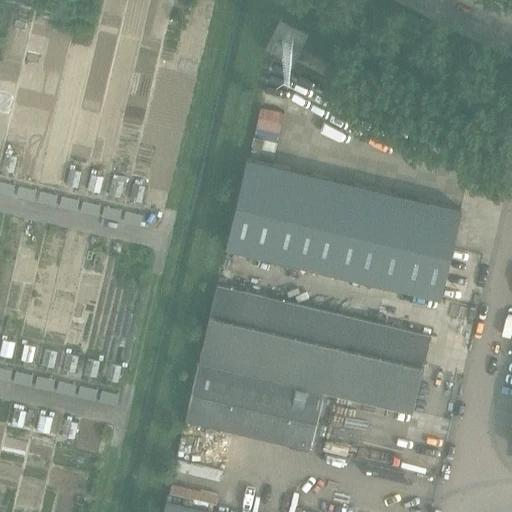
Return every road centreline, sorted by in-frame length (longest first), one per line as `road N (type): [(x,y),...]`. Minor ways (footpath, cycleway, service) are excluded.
road 1 (track): [(102,511),(222,0)]
road 2 (unclassified): [(457,482),(511,249)]
road 3 (track): [(0,207),(164,245)]
road 4 (track): [(0,392),(123,419)]
